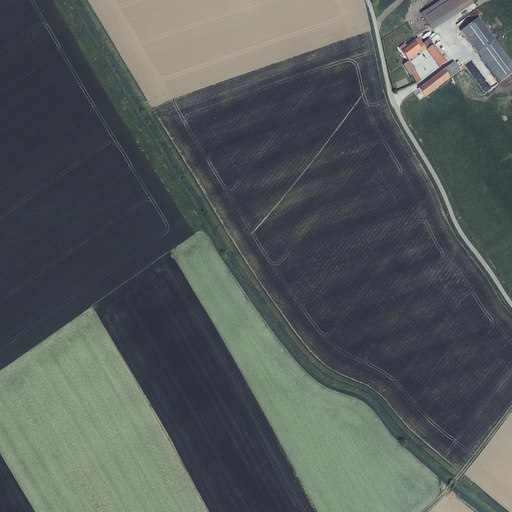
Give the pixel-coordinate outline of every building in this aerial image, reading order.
[(441,0),(421,13),(432,31),(474,3),(471,0),(441,0)] [(465,37),(483,23),(478,17),(460,31),(465,37)] [(465,37),(473,48),(501,27),(494,18),(486,24),(484,22),(483,23),(465,37)] [(417,37),(414,40),(418,47),(422,44),(417,37)] [(418,47),(421,50),(423,50),(425,49),(439,67),(446,61),(429,39),(422,44),(418,47)] [(511,62),(495,39),(477,53),(499,83),(511,73),(511,62)] [(401,50),(408,60),(421,50),(418,47),(414,40),(407,46),(401,50)] [(410,61),(404,64),(410,75),(409,75),(411,78),(413,77),(417,83),(421,80),(410,61)] [(443,69),(413,92),(420,101),(425,97),(425,98),(450,79),(450,78),(460,70),(454,61),(443,69)] [(489,82),(492,88),(498,84),(494,79),(489,82)]
